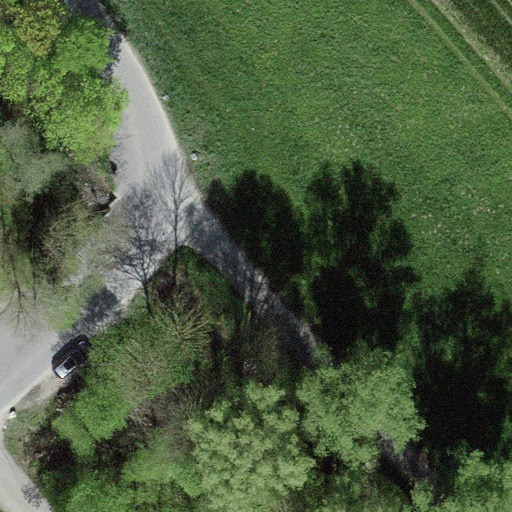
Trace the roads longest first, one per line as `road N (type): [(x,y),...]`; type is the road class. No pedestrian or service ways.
road 1 (track): [(153,222),(264,312),(443,511)]
road 2 (residential): [(153,222),(141,132),(113,70),(65,0)]
road 3 (unclassified): [(0,366),(153,222)]
